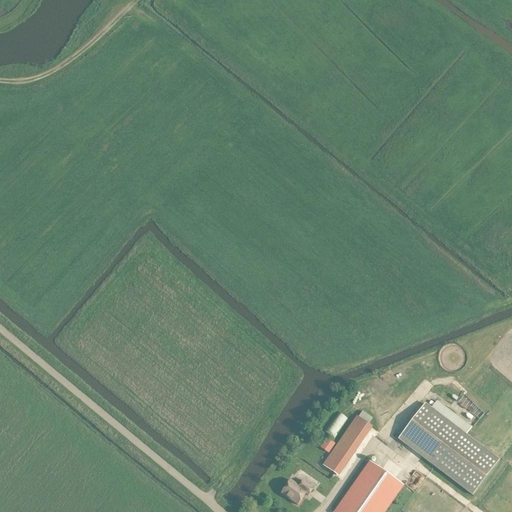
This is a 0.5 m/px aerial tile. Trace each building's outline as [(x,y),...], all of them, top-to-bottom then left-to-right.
[(370,377),(349,408),(372,424),(394,392),(370,377)] [(459,403),(479,419),(485,411),(465,395),(459,403)] [(498,458),(424,403),(398,438),(471,493),(498,458)] [(325,431),(333,437),(347,417),(339,411),(325,431)] [(336,474),(359,442),(369,427),(356,418),(323,465),(336,474)] [(326,438),(319,448),(327,453),(334,443),(326,438)] [(397,477),(402,467),(388,460),(383,470),(397,477)] [(333,511),(384,511),(403,485),(369,461),(333,511)] [(298,504),(305,493),(308,495),(314,487),(304,479),(299,486),(290,479),(281,492),(298,504)]
